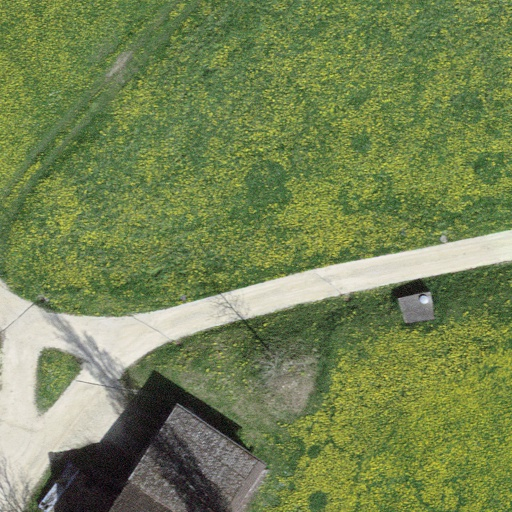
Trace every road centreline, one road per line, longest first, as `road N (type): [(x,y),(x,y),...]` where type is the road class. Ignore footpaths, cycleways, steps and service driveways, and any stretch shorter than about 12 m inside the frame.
road 1 (track): [(0,309),(91,339),(136,338),(511,247)]
road 2 (track): [(6,511),(61,420),(136,338)]
road 3 (track): [(19,315),(15,493)]
